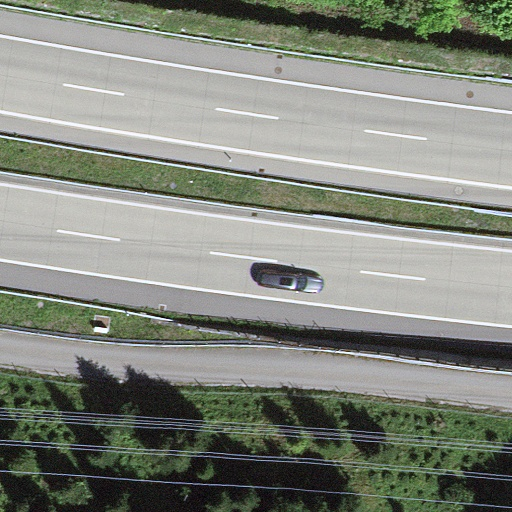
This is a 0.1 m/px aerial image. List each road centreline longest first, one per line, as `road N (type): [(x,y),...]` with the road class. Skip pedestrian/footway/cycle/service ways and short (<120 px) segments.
road 1 (motorway): [(511,148),(0,72)]
road 2 (motorway): [(0,224),(511,291)]
road 3 (unclassified): [(511,393),(0,348)]
